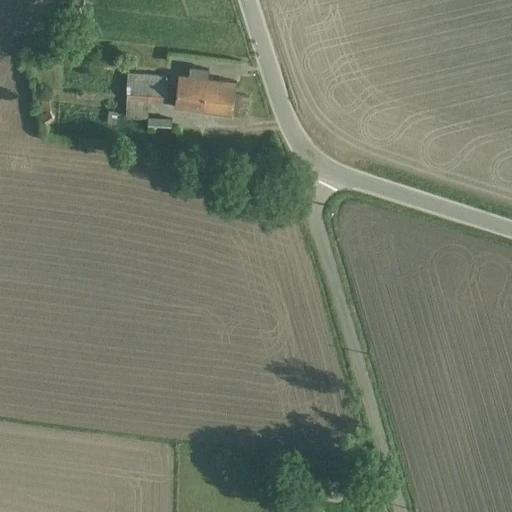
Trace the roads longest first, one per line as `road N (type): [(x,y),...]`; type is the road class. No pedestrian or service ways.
road 1 (unclassified): [(401,511),(315,214),(319,169)]
road 2 (unclassified): [(511,233),(319,169)]
road 3 (unclassified): [(249,0),(291,132),(319,169)]
